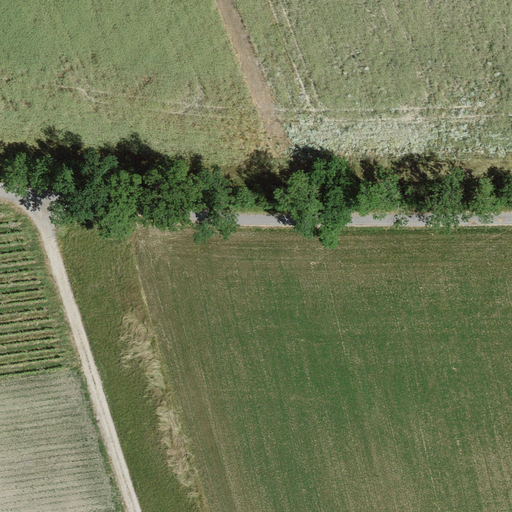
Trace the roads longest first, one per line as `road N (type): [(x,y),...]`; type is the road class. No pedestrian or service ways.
road 1 (track): [(511,216),(258,220),(0,195)]
road 2 (track): [(38,204),(130,511)]
